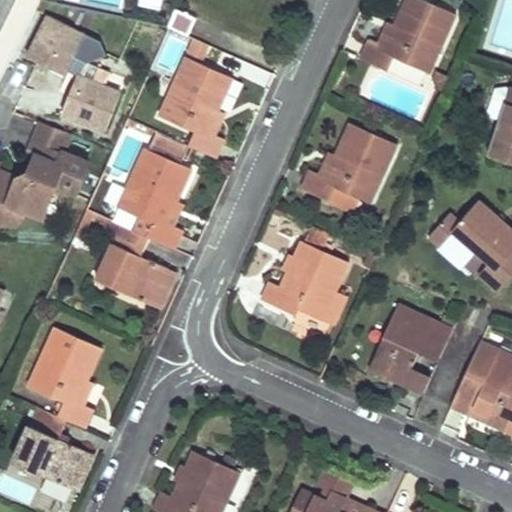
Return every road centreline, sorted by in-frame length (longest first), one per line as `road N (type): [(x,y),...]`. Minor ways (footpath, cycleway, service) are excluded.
road 1 (residential): [(340,0),(203,296),(210,348),(230,363)]
road 2 (residential): [(230,363),(511,497)]
road 3 (residential): [(107,511),(167,385),(230,363)]
